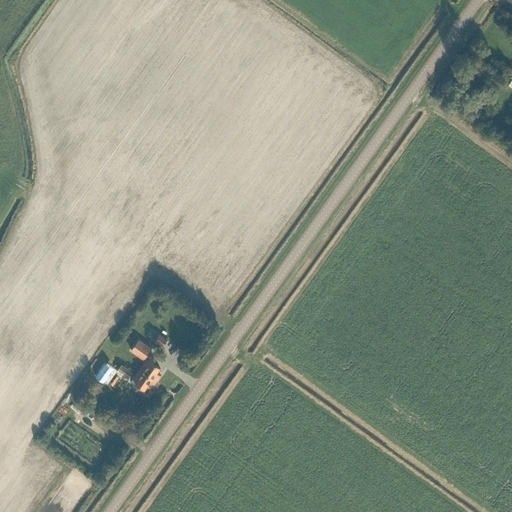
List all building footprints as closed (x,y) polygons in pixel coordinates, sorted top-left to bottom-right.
[(173,317),(169,323),(174,326),(178,321),(173,317)] [(160,334),(155,341),(163,347),(168,340),(160,334)] [(147,359),(139,371),(156,383),(160,376),(157,374),(160,369),(153,364),(155,361),(149,356),(149,357),(146,355),(151,349),(138,340),(130,351),(143,360),(144,358),(147,359)] [(122,364),(115,373),(122,378),(123,376),(128,379),(134,370),(124,363),(123,365),(122,364)] [(156,383),(139,371),(131,381),(136,384),(135,385),(144,391),(148,387),(151,389),(156,383)]
